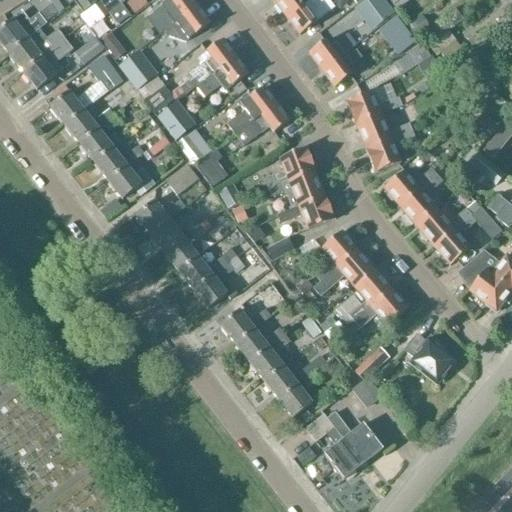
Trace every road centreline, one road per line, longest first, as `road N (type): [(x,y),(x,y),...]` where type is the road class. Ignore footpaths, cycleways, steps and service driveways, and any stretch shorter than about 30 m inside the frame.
road 1 (residential): [(305,511),(0,121)]
road 2 (residential): [(493,354),(374,226),(316,118),(227,0)]
road 3 (residential): [(395,511),(509,368)]
